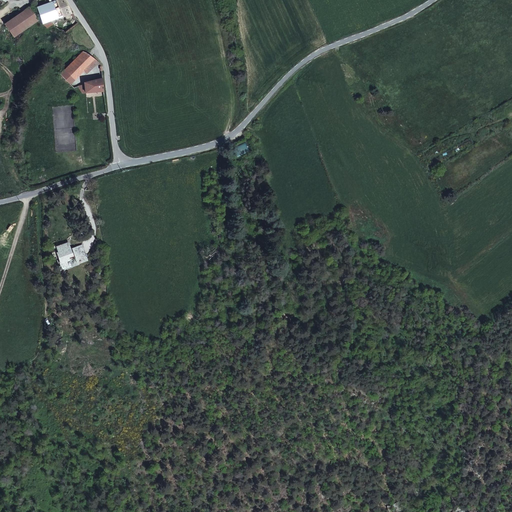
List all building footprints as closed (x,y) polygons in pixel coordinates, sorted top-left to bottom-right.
[(52,24),(65,17),(63,14),(71,11),(65,0),(63,0),(40,9),(42,18),(45,27),(50,30),(55,28),(52,24)] [(8,25),(16,37),(41,23),(40,19),(42,18),(40,9),(38,6),(8,25)] [(84,57),(65,73),(63,76),(72,84),(87,72),(100,61),(93,56),(87,54),(84,57)] [(90,74),(103,65),(100,61),(87,72),(90,74)] [(82,96),(107,92),(105,73),(100,74),(101,81),(81,84),(81,86),(80,86),(82,96)] [(54,254),(55,257),(79,251),(77,244),(72,245),(73,248),(66,250),(64,241),(54,244),(57,253),(54,254)] [(81,257),(79,251),(55,257),(57,265),(65,262),(64,258),(70,256),(71,260),(81,257)]
